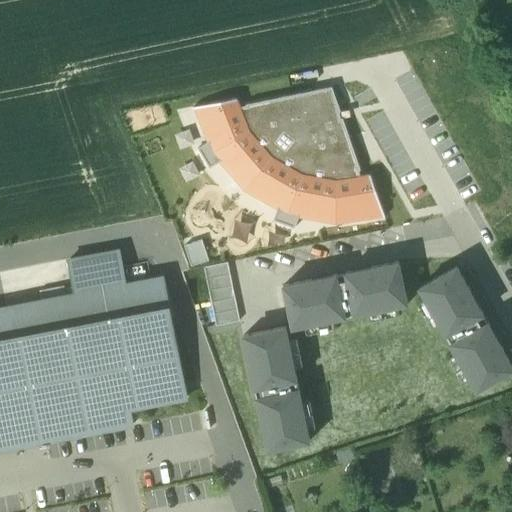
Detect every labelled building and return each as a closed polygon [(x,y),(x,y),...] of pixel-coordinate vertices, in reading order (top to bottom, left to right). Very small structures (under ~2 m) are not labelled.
[(245,189),(278,208),(300,216),(336,222),(383,215),(383,217),(386,217),(371,175),(361,176),(359,171),(361,170),(343,118),(341,119),(340,113),(341,112),(332,87),(246,105),(246,106),(241,107),(237,99),(193,108),(194,110),(197,109),(210,142),(222,161),(245,189)] [(210,168),(222,161),(210,142),(198,149),(210,168)] [(295,229),(300,216),(278,208),(273,221),(295,229)] [(203,240),(184,246),(191,267),(210,261),(203,240)] [(0,429),(1,432),(21,428),(24,444),(36,442),(36,443),(134,424),(130,408),(187,397),(164,278),(125,285),(118,250),(70,259),(77,294),(0,309),(0,429)] [(292,328),(408,304),(399,262),(372,267),(373,274),(313,287),(311,280),(283,286),(292,328)] [(207,280),(230,275),(228,263),(204,268),(207,280)] [(372,267),(311,280),(313,287),(373,274),(372,267)] [(457,267),(419,288),(477,391),(511,371),(511,364),(501,345),(495,348),(465,294),(471,291),(457,267)] [(209,291),(233,286),(230,275),(207,280),(209,291)] [(212,303),(235,298),(233,286),(209,291),(212,303)] [(501,345),(471,291),(465,294),(495,348),(501,345)] [(214,315),(238,310),(235,298),(212,303),(214,315)] [(238,310),(214,315),(217,326),(240,321),(238,310)] [(286,327),(252,334),(275,449),(310,442),(286,327)] [(268,451),(275,449),(252,334),(243,336),(268,451)] [(0,449),(36,443),(36,442),(24,444),(21,428),(1,432),(0,429),(0,449)]
